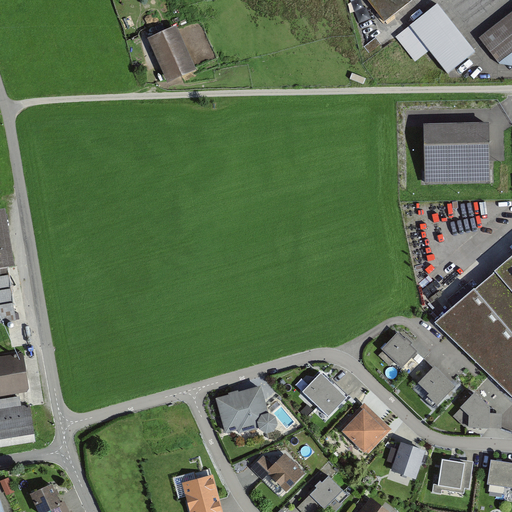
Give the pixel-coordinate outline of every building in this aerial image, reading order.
[(367,0),(367,1),(386,25),(414,1),(413,0),(367,0)] [(438,8),(397,40),(417,65),(430,55),(448,77),(476,56),(438,8)] [(511,15),(480,40),(499,66),(511,68),(511,15)] [(177,28),(148,41),(168,85),(196,73),(177,28)] [(377,40),(365,49),(371,56),(383,47),(377,40)] [(457,125),(423,126),(424,184),(490,182),(489,125),(457,125)] [(4,211),(0,211),(0,269),(14,267),(4,211)] [(511,257),(434,323),(511,397),(511,257)] [(9,275),(0,276),(0,397),(29,392),(23,355),(0,358),(0,323),(17,321),(9,275)] [(383,352),(402,370),(417,354),(412,349),(413,348),(406,341),(405,342),(398,336),(383,352)] [(433,369),(417,354),(402,370),(418,386),(433,369)] [(433,369),(418,386),(429,397),(427,399),(437,408),(455,389),(433,369)] [(322,377),(303,395),(329,420),(347,402),(322,377)] [(228,398),(216,401),(226,436),(238,433),(239,436),(260,431),(260,433),(268,437),(274,436),(279,429),(277,421),(269,417),(262,389),(239,395),(239,393),(228,396),(228,398)] [(475,396),(461,411),(469,419),(469,430),(489,431),(489,430),(489,416),(490,411),(475,396)] [(21,398),(0,400),(0,448),(35,443),(29,407),(22,408),(21,398)] [(386,434),(367,454),(369,456),(392,432),(364,405),(342,428),(346,432),(364,413),(386,434)] [(346,432),(344,435),(366,456),(367,454),(386,434),(364,413),(346,432)] [(503,417),(489,416),(489,430),(502,430),(503,417)] [(426,454),(401,445),(399,452),(392,449),(387,463),(394,466),(391,473),(416,482),(426,454)] [(268,474),(275,467),(264,457),(252,469),(263,480),(268,474)] [(268,474),(287,494),(304,477),(285,457),(275,467),(268,474)] [(449,464),(443,463),(439,486),(434,485),(432,494),(442,496),(443,492),(464,495),(465,489),(470,490),(474,464),(450,460),(449,464)] [(511,466),(492,463),(488,487),(511,490),(511,466)] [(222,511),(214,477),(184,485),(190,511),(222,511)] [(9,479),(1,482),(7,496),(15,493),(9,479)] [(329,480),(299,509),(301,511),(318,511),(321,510),(323,511),(326,511),(344,495),(329,480)] [(52,486),(30,496),(36,511),(69,511),(66,503),(61,505),(52,486)] [(386,511),(370,499),(360,511),(386,511)]
